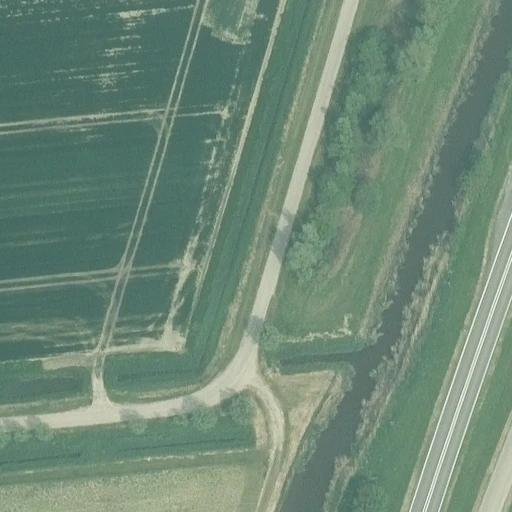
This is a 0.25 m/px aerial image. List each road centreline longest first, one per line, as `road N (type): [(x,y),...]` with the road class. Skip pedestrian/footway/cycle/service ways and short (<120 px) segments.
road 1 (unclassified): [(0,426),(179,408),(217,392),(241,368),(349,0)]
road 2 (trunk): [(427,511),(511,260)]
road 3 (track): [(241,368),(267,400),(277,429),(257,511)]
